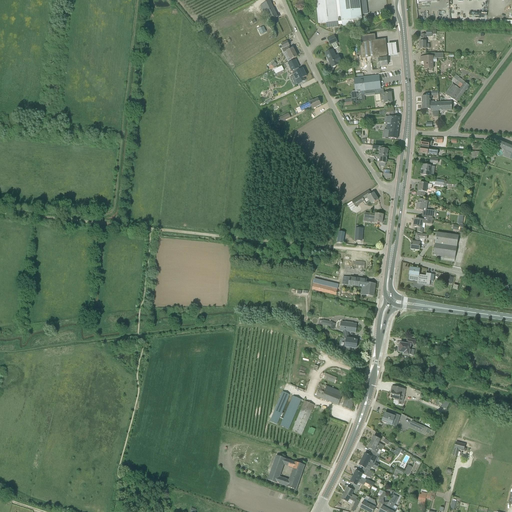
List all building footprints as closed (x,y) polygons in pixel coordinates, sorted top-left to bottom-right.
[(297,4),(295,5),(297,10),(299,9),(299,10),(300,10),(302,10),(303,10),(303,9),(303,7),(305,7),(303,3),(304,2),(303,0),(301,0),(296,2),(297,4)] [(342,22),(350,21),(362,20),(361,14),(367,14),(365,0),(315,0),(319,24),(326,23),(338,22),(342,22)] [(278,17),(270,1),(260,6),(268,22),(278,17)] [(251,34),(254,40),(260,37),(257,32),(251,34)] [(379,60),(387,59),(386,56),(387,56),(385,40),(375,41),(375,35),(359,37),(359,38),(357,39),(358,44),(360,44),(360,45),(358,46),(358,52),(361,51),(362,59),(374,57),(374,59),(379,58),(379,59),(379,60)] [(429,45),(426,44),(426,35),(421,35),(421,42),(420,42),(420,50),(426,49),(430,49),(429,45)] [(335,36),(332,37),(327,39),(329,42),(330,46),(332,45),(338,43),(335,36)] [(291,60),(297,57),(293,48),(291,50),(289,46),(287,42),(281,45),(283,49),(282,49),(284,53),(287,52),(291,60)] [(397,44),(388,45),(390,57),(399,56),(397,44)] [(333,50),(325,54),(328,60),(330,63),(329,63),(330,64),(332,68),(340,65),(340,64),(342,63),(339,55),(336,56),(333,50)] [(433,57),(420,57),(421,62),(424,62),(425,70),(433,70),(433,63),(437,63),(437,59),(443,59),(443,54),(435,54),(435,57),(433,57)] [(380,67),(388,66),(387,58),(387,59),(379,60),(380,67)] [(304,78),(307,77),(303,69),(300,71),(299,71),(298,68),(299,68),(300,68),(296,60),(288,64),(292,72),(292,71),(295,70),(296,73),(293,74),(292,74),(297,84),(305,81),(304,78)] [(274,68),(277,66),(277,65),(274,62),(273,63),(271,65),(269,67),(271,70),(274,69),(274,68)] [(365,91),(375,90),(381,89),(379,76),(364,78),(365,91)] [(469,87),(460,80),(455,77),(451,82),(453,83),(460,88),(460,89),(453,84),(446,95),(448,97),(457,103),(469,87)] [(351,99),(352,102),(357,102),(357,99),(361,93),(361,92),(365,91),(364,78),(354,79),(355,91),(352,91),(350,95),(353,97),(351,99)] [(383,89),(381,89),(375,90),(376,102),(384,101),(385,104),(388,103),(388,105),(392,104),(392,103),(391,93),(384,94),(383,89)] [(313,109),(321,105),(318,99),(313,102),(313,101),(300,108),(302,112),(305,111),(304,109),(311,106),(313,109)] [(434,102),(431,102),(430,102),(430,103),(422,103),(422,110),(431,110),(431,111),(438,111),(438,103),(434,103),(434,102)] [(452,111),(452,103),(438,103),(438,111),(452,111)] [(289,113),(278,118),(281,123),(291,118),(289,113)] [(388,124),(399,126),(400,118),(392,117),(389,117),(388,120),(392,121),(392,125),(388,124)] [(397,139),(399,126),(388,124),(387,131),(391,131),(390,134),(389,134),(388,138),(397,139)] [(511,145),(500,141),(497,148),(505,152),(503,157),(511,160),(511,145)] [(379,151),(379,156),(387,157),(388,150),(382,149),(382,147),(373,146),(372,150),(379,151)] [(421,147),(420,151),(420,154),(437,156),(438,152),(428,150),(429,148),(421,147)] [(479,165),(481,156),(481,153),(475,152),(473,163),(479,165)] [(386,164),(387,157),(379,156),(374,155),(376,158),(378,158),(378,160),(380,160),(379,163),(380,163),(380,165),(381,167),(384,167),(385,166),(386,164)] [(431,167),(422,165),(421,175),(430,176),(431,167)] [(418,188),(417,196),(425,197),(425,193),(426,193),(427,189),(432,189),(432,185),(427,184),(420,183),(419,188),(418,188)] [(371,195),(369,191),(365,194),(352,202),(355,208),(365,202),(364,200),(367,197),(372,204),(378,200),(374,193),(371,195)] [(427,209),(428,205),(428,201),(425,201),(425,200),(420,200),(419,203),(417,203),(416,210),(423,211),(422,216),(428,217),(432,217),(433,211),(427,210),(427,209)] [(375,223),(382,224),(383,215),(376,214),(376,215),(365,213),(364,218),(375,220),(375,223)] [(422,220),(415,219),(414,227),(418,228),(417,232),(423,233),(423,228),(421,228),(422,224),(428,225),(429,222),(432,223),(433,219),(428,218),(428,217),(422,216),(422,220)] [(455,262),(455,259),(459,236),(437,233),(434,255),(445,257),(445,260),(455,262)] [(424,244),(425,240),(427,240),(427,236),(416,234),(415,243),(412,242),(411,250),(419,251),(420,244),(424,244)] [(426,276),(419,275),(420,270),(410,268),(409,280),(418,282),(418,280),(430,281),(431,274),(427,274),(426,276)] [(374,297),(375,285),(367,284),(367,280),(343,277),(342,285),(366,288),(365,295),(374,297)] [(313,284),(312,289),(336,295),(338,290),(313,284)] [(342,290),(340,298),(356,301),(357,294),(342,290)] [(344,336),(348,335),(347,332),(356,333),(357,325),(351,324),(351,323),(345,322),(345,323),(342,323),(341,323),(340,323),(340,327),(341,327),(340,331),(343,331),(344,336)] [(355,340),(349,339),(348,335),(344,336),(345,339),(347,339),(346,347),(346,350),(350,350),(350,348),(356,349),(357,341),(356,341),(356,340),(355,340)] [(415,346),(415,341),(407,340),(406,345),(400,344),(400,348),(399,348),(398,348),(398,349),(397,349),(397,350),(397,351),(398,351),(398,352),(399,352),(405,353),(404,355),(412,356),(413,356),(413,355),(414,355),(415,350),(410,350),(411,345),(415,346)] [(441,372),(438,372),(428,369),(427,375),(430,376),(433,377),(433,379),(438,381),(441,372)] [(335,384),(337,379),(325,374),(323,379),(335,384)] [(342,407),(351,411),(353,404),(354,404),(355,403),(354,402),(355,401),(346,397),(345,397),(346,394),(321,384),(316,397),(339,406),(339,405),(343,406),(342,407)] [(406,390),(392,387),(391,390),(392,392),(391,398),(395,399),(394,400),(393,404),(398,405),(399,401),(401,395),(404,396),(406,390)] [(283,392),(270,422),(277,425),(289,395),(283,392)] [(293,396),(281,426),(289,429),(301,400),(293,396)] [(305,401),(292,431),(302,435),(314,405),(305,401)] [(385,413),(383,421),(388,423),(388,424),(392,426),(395,417),(385,413)] [(425,427),(419,424),(411,421),(410,425),(423,431),(425,427)] [(54,438),(64,437),(63,428),(54,429),(54,438)] [(371,443),(383,449),(384,446),(379,444),(381,440),(374,437),(371,443)] [(452,456),(457,458),(459,450),(464,452),(465,445),(456,442),(454,449),(452,456)] [(376,456),(378,457),(381,451),(382,452),(383,449),(371,443),(368,449),(370,450),(369,452),(376,456)] [(55,446),(51,454),(60,459),(65,451),(55,446)] [(365,454),(362,460),(374,466),(378,468),(379,465),(373,462),(376,456),(369,452),(367,455),(365,454)] [(305,466),(277,456),(268,481),(296,490),(297,490),(305,466)] [(373,468),(374,466),(362,460),(359,466),(366,469),(370,471),(371,468),(373,468)] [(54,463),(53,472),(62,473),(63,464),(54,463)] [(412,468),(408,466),(404,474),(408,476),(412,468)] [(68,475),(69,472),(65,471),(63,478),(60,478),(59,481),(68,483),(70,476),(68,475)] [(356,471),(353,477),(365,483),(367,481),(362,478),(363,475),(356,471)] [(352,484),(351,486),(359,490),(360,488),(357,486),(359,483),(364,485),(365,483),(353,477),(350,483),(352,484)] [(348,488),(344,494),(357,500),(358,498),(353,495),(354,492),(357,493),(359,490),(351,486),(349,489),(348,488)] [(428,490),(426,499),(434,501),(436,492),(428,490)] [(418,501),(425,502),(427,494),(422,492),(421,495),(419,494),(418,501)] [(357,500),(344,494),(341,500),(348,503),(349,503),(350,500),(355,503),(353,506),(357,507),(358,507),(360,502),(357,500)] [(387,511),(394,511),(396,510),(394,507),(399,496),(394,494),(389,503),(392,505),(387,511)] [(360,502),(358,507),(366,511),(372,500),(370,498),(369,500),(366,498),(363,496),(360,502)] [(366,511),(367,511),(373,511),(375,508),(376,507),(376,505),(374,504),(375,501),(372,500),(366,511)] [(383,507),(379,511),(387,511),(392,505),(389,503),(384,503),(382,507),(383,507)]
